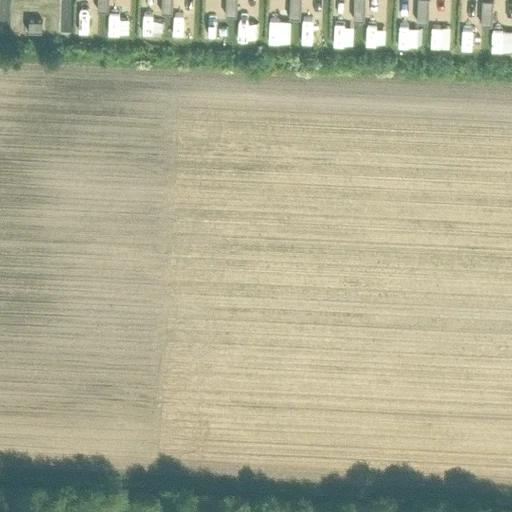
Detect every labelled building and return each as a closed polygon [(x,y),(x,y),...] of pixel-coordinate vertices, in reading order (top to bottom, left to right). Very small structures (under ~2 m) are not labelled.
[(115,0),(105,0),(105,9),(115,10),(115,0)] [(180,0),(170,0),(170,12),(180,12),(180,0)] [(243,0),(233,0),(234,13),(244,13),(243,0)] [(307,0),(297,0),(297,15),(307,15),(307,0)] [(370,0),(360,0),(360,18),(370,18),(370,0)] [(434,0),(424,0),(424,20),(434,21),(434,0)] [(498,0),(488,0),(488,22),(498,22),(498,0)] [(103,33),(103,11),(82,11),(82,33),(103,33)] [(135,35),(135,13),(114,13),(114,35),(135,35)] [(197,37),(198,16),(178,15),(178,36),(197,37)] [(210,16),(210,38),(230,38),(230,16),(210,16)] [(338,42),(347,42),(348,20),(339,20),(338,42)] [(481,48),(483,25),(462,23),(460,46),(481,48)] [(497,48),(511,50),(511,25),(500,24),(497,48)]
